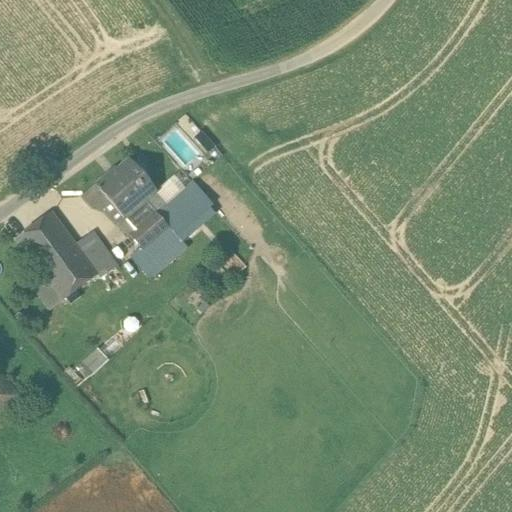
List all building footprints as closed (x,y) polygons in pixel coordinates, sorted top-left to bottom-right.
[(108,175),(82,198),(91,208),(104,213),(114,225),(117,222),(129,236),(134,232),(124,219),(145,201),(155,193),(129,161),(110,177),(108,175)] [(165,205),(155,214),(167,228),(174,235),(209,205),(191,183),(165,205)] [(165,205),(155,193),(145,201),(155,214),(165,205)] [(145,201),(124,219),(134,232),(155,214),(145,201)] [(51,214),(15,241),(43,279),(60,302),(96,276),(84,260),(74,247),(51,214)] [(134,232),(129,236),(141,251),(167,228),(155,214),(134,232)] [(167,228),(141,251),(132,258),(149,280),(186,249),(174,235),(167,228)] [(92,233),(74,247),(84,260),(102,248),(92,233)] [(60,302),(43,279),(32,288),(49,310),(60,302)] [(86,379),(105,362),(93,350),(74,366),(86,379)] [(0,374),(0,412),(18,397),(0,374)]
